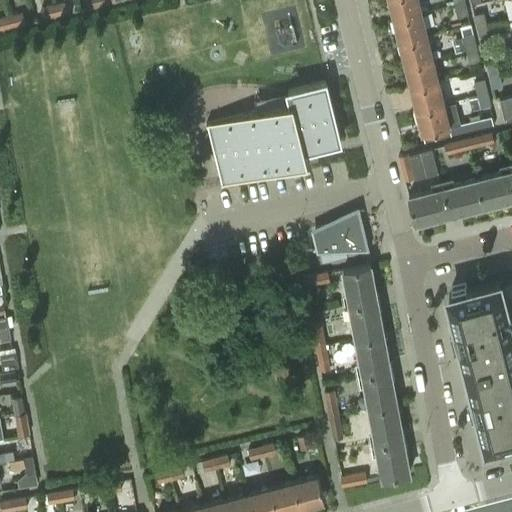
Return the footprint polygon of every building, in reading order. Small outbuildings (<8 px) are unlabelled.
[(68,0),(54,3),(57,13),(70,10),(68,0)] [(389,0),(394,18),(421,11),(418,0),(389,0)] [(464,1),(456,3),(459,16),(468,14),(464,1)] [(44,16),(57,13),(54,3),(41,7),(44,16)] [(9,15),(12,25),(25,21),(22,11),(9,15)] [(399,41),(427,34),(421,11),(394,18),(399,41)] [(477,27),(487,25),(483,12),(474,14),(477,27)] [(0,27),(12,25),(9,15),(0,17),(0,27)] [(490,38),(487,25),(477,27),(480,40),(490,38)] [(464,35),(467,48),(476,46),(472,33),(464,35)] [(405,63),(433,57),(427,34),(399,41),(405,63)] [(476,46),(467,48),(470,61),(479,59),(476,46)] [(465,58),(464,52),(453,55),(454,61),(465,58)] [(411,86),(438,79),(433,57),(405,63),(411,86)] [(488,74),(498,71),(495,58),(485,61),(488,74)] [(501,84),(498,71),(488,74),(492,87),(501,84)] [(416,109),(444,102),(438,79),(411,86),(416,109)] [(475,81),(478,94),(487,92),(484,79),(475,81)] [(210,122),(224,179),(221,180),(221,182),(308,160),(305,149),(340,140),(334,116),(335,116),(331,104),(325,80),(288,89),(291,100),(206,121),(206,123),(210,122)] [(487,92),(478,94),(481,107),(490,105),(487,92)] [(511,93),(499,96),(505,118),(511,116),(511,93)] [(454,100),(444,102),(416,109),(422,132),(424,140),(493,123),(491,115),(459,123),(454,100)] [(480,134),(482,143),(493,140),(491,132),(480,134)] [(480,134),(468,137),(470,146),(482,143),(480,134)] [(456,140),(458,149),(470,146),(468,137),(456,140)] [(447,152),(458,149),(456,140),(445,143),(447,152)] [(433,148),(421,150),(424,160),(435,158),(433,148)] [(421,150),(410,153),(412,163),(423,160),(421,150)] [(398,154),(401,166),(410,164),(407,152),(398,154)] [(410,164),(401,166),(404,178),(413,176),(410,164)] [(484,203),(511,196),(511,171),(511,168),(478,176),(484,203)] [(443,184),(450,212),(484,203),(478,176),(443,184)] [(415,220),(450,212),(443,184),(408,193),(415,220)] [(339,255),(336,245),(344,244),(345,249),(369,248),(365,243),(357,211),(359,205),(337,215),(338,220),(315,226),(323,259),(339,255)] [(349,303),(377,298),(370,263),(343,268),(349,303)] [(328,279),(327,271),(327,270),(315,273),(317,281),(328,279)] [(305,283),(317,281),(315,273),(303,275),(305,283)] [(511,278),(499,282),(511,335),(511,278)] [(511,438),(511,335),(499,282),(449,294),(468,371),(486,445),(511,438)] [(383,332),(377,298),(349,303),(356,337),(383,332)] [(312,321),(314,333),(323,331),(321,319),(312,321)] [(0,339),(10,338),(8,326),(0,327),(0,339)] [(314,333),(316,345),(325,343),(323,331),(314,333)] [(390,367),(383,332),(356,337),(362,372),(390,367)] [(327,355),(325,343),(316,345),(319,356),(327,355)] [(0,354),(3,369),(18,366),(15,352),(0,354)] [(330,366),(327,355),(319,356),(321,368),(330,366)] [(396,401),(390,367),(362,372),(369,406),(396,401)] [(1,380),(17,378),(16,370),(0,372),(1,380)] [(325,390),(327,402),(336,400),(334,389),(325,390)] [(24,411),(21,395),(12,396),(15,413),(24,411)] [(327,402),(329,414),(338,412),(336,400),(327,402)] [(403,436),(396,401),(369,406),(375,441),(403,436)] [(25,412),(16,414),(19,435),(29,433),(25,412)] [(340,424),(338,412),(329,414),(332,426),(340,424)] [(343,436),(340,424),(332,426),(334,437),(343,436)] [(301,447),(310,445),(307,432),(298,434),(301,447)] [(403,436),(375,441),(382,476),(409,471),(403,436)] [(273,441),(260,444),(263,454),(275,450),(273,441)] [(251,457),(263,454),(260,444),(248,447),(251,457)] [(0,460),(15,458),(13,450),(0,451),(0,460)] [(227,453),(214,456),(217,465),(229,462),(227,453)] [(32,455),(24,457),(28,478),(36,476),(32,455)] [(204,469),(217,465),(214,456),(202,459),(204,469)] [(181,465),(168,468),(171,477),(183,474),(181,465)] [(159,480),(171,477),(168,468),(156,471),(159,480)] [(365,471),(353,473),(355,482),(366,480),(365,471)] [(318,473),(294,479),(301,505),(324,499),(318,473)] [(343,484),(355,482),(353,473),(341,475),(343,484)] [(119,479),(106,481),(108,491),(120,489),(119,479)] [(294,479),(271,485),(277,511),(301,505),(294,479)] [(108,491),(106,481),(94,483),(95,493),(108,491)] [(253,511),(274,511),(277,511),(271,485),(248,491),(253,511)] [(72,487),(59,490),(61,500),(74,497),(72,487)] [(61,500),(59,490),(47,492),(49,502),(61,500)] [(228,511),(253,511),(248,491),(225,497),(228,511)] [(25,496),(12,498),(14,508),(27,506),(25,496)] [(204,511),(228,511),(225,497),(202,503),(204,511)] [(14,508),(12,498),(0,500),(2,510),(14,508)] [(85,511),(84,502),(75,503),(76,511),(85,511)] [(179,511),(204,511),(202,503),(179,509),(179,511)]
